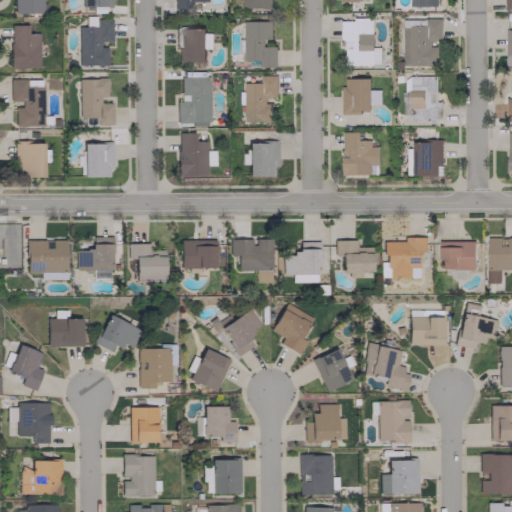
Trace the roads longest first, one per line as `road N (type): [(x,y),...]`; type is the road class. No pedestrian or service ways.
road 1 (residential): [(0,203),(511,200)]
road 2 (residential): [(142,0),(143,203)]
road 3 (residential): [(472,0),(475,201)]
road 4 (residential): [(309,0),(309,201)]
road 5 (residential): [(270,511),(270,389)]
road 6 (residential): [(452,392),(450,511)]
